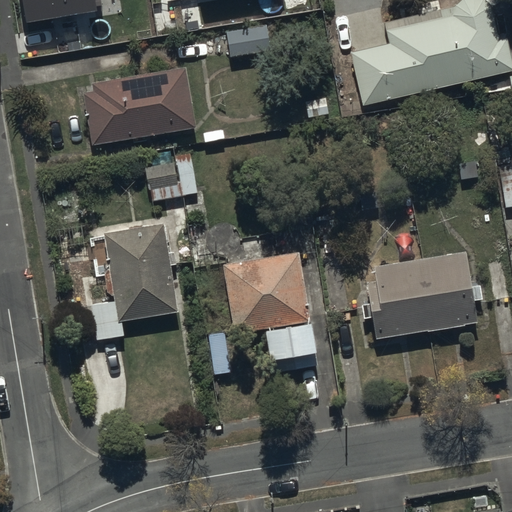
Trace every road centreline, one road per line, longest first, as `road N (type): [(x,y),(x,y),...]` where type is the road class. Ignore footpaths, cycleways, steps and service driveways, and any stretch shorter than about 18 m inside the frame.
road 1 (residential): [(511,427),(171,483),(92,511)]
road 2 (residential): [(0,252),(42,511)]
